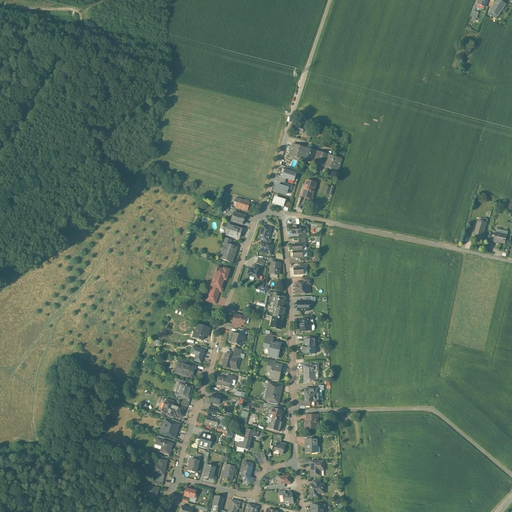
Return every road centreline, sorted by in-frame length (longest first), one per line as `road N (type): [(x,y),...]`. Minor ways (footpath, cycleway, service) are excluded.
road 1 (residential): [(176,477),(260,208)]
road 2 (residential): [(293,461),(283,213)]
road 3 (track): [(85,13),(116,50),(171,82),(293,113)]
road 4 (unclassified): [(283,213),(511,262)]
road 5 (residential): [(260,208),(320,28)]
road 6 (track): [(85,11),(0,139)]
road 7 (residential): [(293,461),(262,473),(248,496),(176,477)]
road 8 (track): [(123,511),(0,485)]
